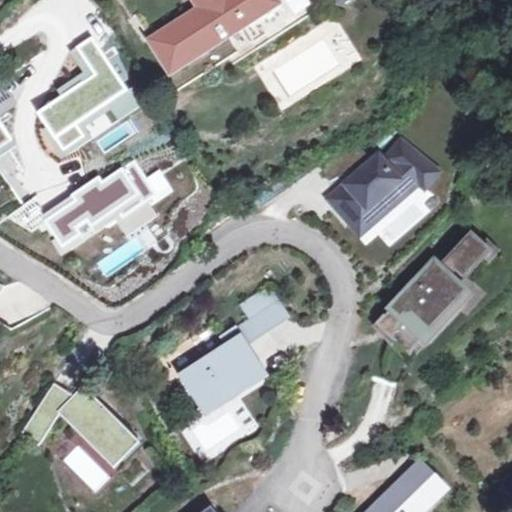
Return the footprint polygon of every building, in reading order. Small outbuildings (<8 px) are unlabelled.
[(276,2),(274,0),(194,0),(198,6),(150,38),(172,71),(276,2)] [(182,132),(211,120),(217,134),(226,130),(209,90),(171,106),(182,132)] [(396,124),(316,195),(358,241),(416,188),(422,195),(443,176),(396,124)] [(439,268),(429,258),(377,311),(382,316),(370,328),(407,364),(468,302),(452,286),(485,252),(470,237),(439,268)] [(288,319),(265,285),(236,306),(246,321),(236,328),(249,346),(288,319)] [(275,360),(295,341),(287,332),(267,352),(275,360)] [(267,379),(237,335),(174,377),(204,421),(267,379)] [(74,394),(54,381),(17,436),(37,450),(58,418),(74,394)] [(85,398),(77,391),(74,394),(58,418),(113,472),(142,441),(95,397),(85,398)] [(434,511),(452,495),(416,459),(361,511),(434,511)]
